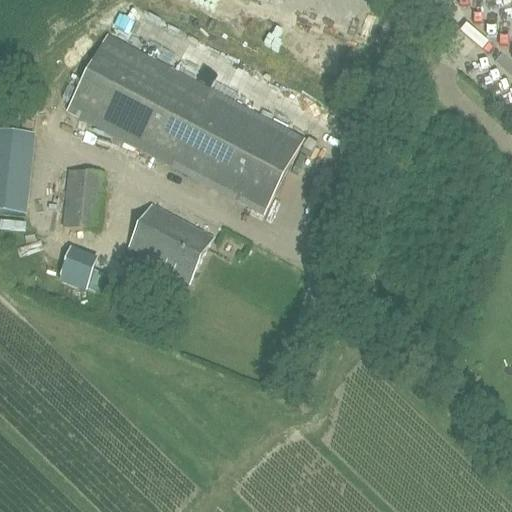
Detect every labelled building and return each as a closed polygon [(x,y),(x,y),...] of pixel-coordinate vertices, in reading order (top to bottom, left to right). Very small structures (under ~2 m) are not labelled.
[(304,142),(108,38),(68,114),(264,217),(304,142)] [(262,96),(255,111),(272,119),(279,104),(262,96)] [(0,215),(28,218),(37,137),(0,133),(0,215)] [(99,234),(105,177),(67,173),(62,230),(99,234)] [(122,208),(110,229),(119,234),(131,213),(122,208)] [(190,286),(205,257),(214,241),(152,208),(120,268),(132,274),(139,260),(190,286)] [(94,271),(98,261),(52,241),(38,274),(103,301),(112,279),(94,271)]
